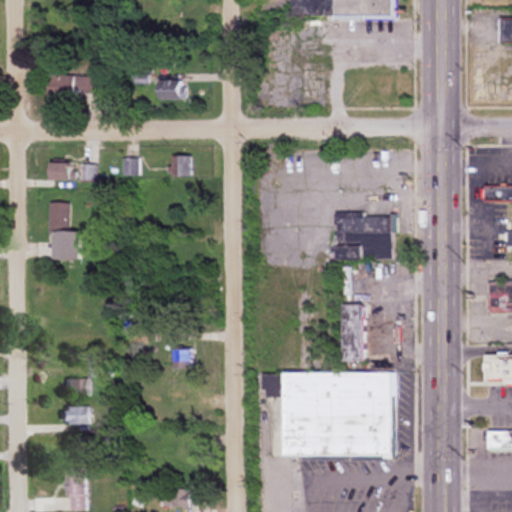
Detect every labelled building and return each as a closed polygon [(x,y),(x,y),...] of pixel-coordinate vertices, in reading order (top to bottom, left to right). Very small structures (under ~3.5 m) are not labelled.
[(177,0),(156,0),(156,35),(178,35),(177,0)] [(293,0),(293,20),(398,20),(398,0),(293,0)] [(101,97),(101,77),(48,75),(47,95),(101,97)] [(186,99),(186,81),(160,81),(160,99),(186,99)] [(192,178),(192,157),(173,157),(173,178),(192,178)] [(124,159),(124,176),(140,176),(140,159),(124,159)] [(74,163),(52,163),(52,182),(74,182),(74,163)] [(84,180),(97,180),(97,166),(84,166),(84,180)] [(173,231),(193,231),(193,185),(173,185),(173,231)] [(511,186),(485,186),(485,203),(511,203),(511,186)] [(80,260),(81,232),(69,232),(69,203),(52,203),(52,260),(80,260)] [(394,213),(337,214),(337,260),(395,260),(394,213)] [(511,283),(490,283),(490,313),(511,313),(511,283)] [(365,361),(365,305),(344,305),(344,361),(365,361)] [(175,349),(175,370),(193,370),(193,349),(175,349)] [(511,355),(486,355),(486,380),(511,380),(511,355)] [(102,368),(102,362),(90,362),(89,376),(111,377),(111,368),(102,368)] [(395,457),(396,373),(264,373),(264,397),(286,397),(286,457),(395,457)] [(169,379),(169,398),(192,398),(192,379),(169,379)] [(66,397),(89,397),(89,380),(66,380),(66,397)] [(62,408),(62,425),(90,425),(90,408),(62,408)] [(489,450),(511,450),(511,431),(489,431),(489,450)] [(187,450),(187,434),(175,434),(175,450),(187,450)] [(71,437),(71,456),(94,456),(94,437),(71,437)] [(195,454),(160,454),(160,466),(175,466),(175,477),(195,477),(195,454)] [(68,469),(68,511),(87,511),(87,469),(68,469)] [(165,509),(191,509),(191,490),(165,490),(165,509)]
